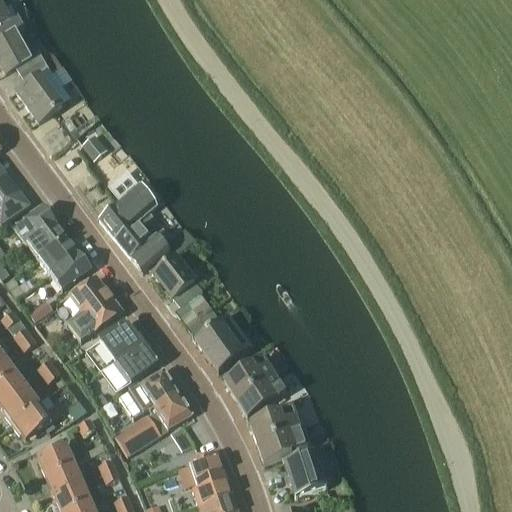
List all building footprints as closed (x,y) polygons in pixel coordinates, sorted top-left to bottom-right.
[(0,6),(0,45),(15,38),(15,39),(25,33),(18,20),(16,21),(8,25),(3,14),(0,6)] [(0,69),(6,80),(15,74),(18,78),(42,63),(39,58),(29,63),(15,39),(15,38),(0,45),(0,69)] [(62,112),(40,81),(49,75),(42,63),(18,78),(25,90),(16,97),(39,129),(62,112)] [(62,126),(45,137),(57,156),(75,144),(62,126)] [(93,167),(107,156),(94,139),(80,150),(93,167)] [(0,231),(1,232),(29,211),(0,171),(0,231)] [(126,204),(125,204),(99,225),(115,245),(149,217),(150,217),(158,212),(142,191),(137,195),(135,192),(124,201),(126,204)] [(27,250),(55,229),(43,212),(15,234),(27,250)] [(164,236),(150,218),(150,217),(149,217),(115,245),(131,264),(143,279),(154,270),(155,271),(170,259),(156,242),(164,236)] [(38,265),(66,244),(55,229),(27,250),(38,265)] [(184,236),(171,247),(180,258),(193,247),(184,236)] [(77,259),(66,244),(38,265),(49,280),(77,259)] [(78,258),(77,259),(49,280),(62,297),(91,275),(78,258)] [(176,262),(152,279),(171,305),(173,304),(180,314),(192,304),(202,297),(176,262)] [(1,269),(0,269),(0,283),(2,286),(10,281),(1,269)] [(83,322),(68,333),(80,349),(95,338),(122,318),(96,283),(69,304),(83,322)] [(180,314),(174,318),(185,333),(202,319),(192,304),(180,314)] [(46,306),(29,320),(35,328),(52,314),(46,306)] [(6,334),(11,331),(19,325),(13,317),(0,326),(6,334)] [(227,323),(221,327),(195,346),(219,378),(251,355),(227,323)] [(109,340),(101,347),(117,367),(142,349),(137,343),(135,340),(136,335),(133,332),(128,331),(126,328),(109,340)] [(18,349),(30,340),(26,334),(13,343),(18,349)] [(37,348),(30,340),(18,349),(24,358),(37,348)] [(142,349),(117,367),(132,388),(157,369),(155,367),(156,361),(154,358),(148,358),(142,349)] [(0,362),(0,387),(14,377),(2,361),(0,362)] [(235,405),(274,382),(262,362),(224,386),(235,405)] [(42,382),(54,372),(49,366),(37,375),(42,382)] [(60,380),(54,372),(42,382),(48,389),(60,380)] [(132,396),(131,397),(144,418),(149,415),(149,416),(177,398),(170,386),(170,383),(166,377),(164,376),(163,376),(132,396)] [(0,412),(0,413),(26,393),(14,377),(0,387),(0,412)] [(286,400),(274,382),(235,405),(247,424),(286,400)] [(13,429),(39,410),(26,393),(0,413),(13,429)] [(101,398),(93,404),(99,412),(107,406),(101,398)] [(151,418),(148,421),(161,440),(192,420),(191,420),(191,419),(192,416),(188,409),(185,409),(177,398),(149,416),(151,418)] [(67,414),(76,426),(87,418),(79,406),(67,414)] [(39,410),(13,429),(25,446),(62,419),(56,411),(45,419),(39,410)] [(256,448),(299,433),(292,413),(249,428),(256,448)] [(148,421),(114,442),(127,462),(161,440),(148,421)] [(90,424),(77,432),(81,441),(96,433),(90,424)] [(176,462),(196,449),(185,432),(165,444),(176,462)] [(307,455),(299,433),(256,448),(264,470),(307,455)] [(289,485),(329,472),(324,461),(330,459),(327,451),(313,455),(314,458),(284,468),(289,485)] [(45,483),(74,470),(66,452),(37,464),(45,483)] [(203,511),(231,502),(216,459),(189,468),(198,494),(192,496),(197,511),(203,511)] [(102,481),(116,474),(112,465),(98,471),(102,481)] [(82,489),(74,470),(45,483),(53,501),(82,489)] [(332,483),(329,472),(289,485),(296,503),(325,493),(326,495),(338,490),(335,482),(332,483)] [(120,483),(116,474),(102,481),(105,489),(120,483)] [(79,511),(90,507),(82,489),(53,501),(57,511),(79,511)] [(327,496),(318,498),(321,507),(330,504),(327,496)] [(115,511),(129,511),(132,511),(128,501),(113,507),(115,511)] [(234,511),(231,502),(203,511),(234,511)]
